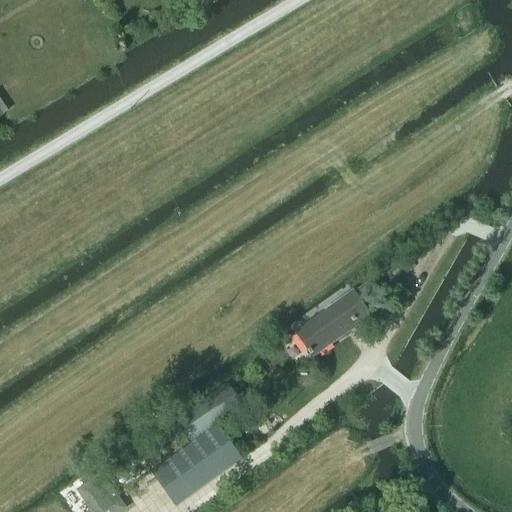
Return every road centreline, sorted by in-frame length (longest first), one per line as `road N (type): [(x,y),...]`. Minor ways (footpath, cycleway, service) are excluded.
road 1 (unclassified): [(511,229),(414,415),(412,433),(428,474),(476,511)]
road 2 (track): [(412,433),(344,459),(269,511)]
